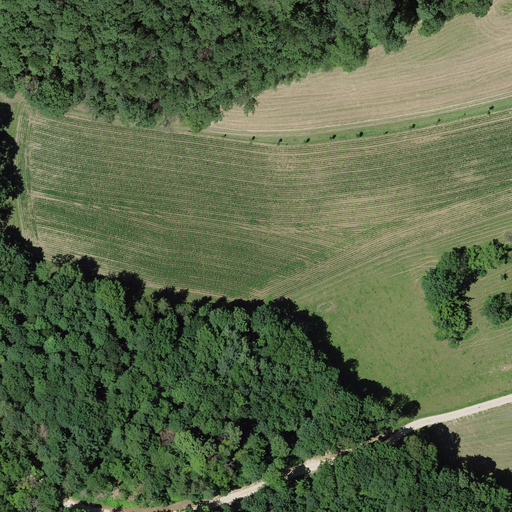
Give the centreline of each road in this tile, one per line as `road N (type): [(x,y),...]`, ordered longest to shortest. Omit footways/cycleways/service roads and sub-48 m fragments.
road 1 (track): [(11,87),(85,111),(267,133),(511,94)]
road 2 (track): [(259,511),(391,435),(511,398)]
